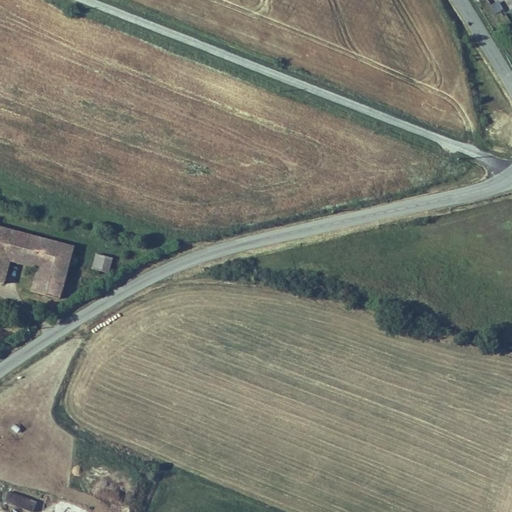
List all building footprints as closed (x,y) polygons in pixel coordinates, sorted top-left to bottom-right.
[(494,13),(503,10),(499,1),(490,4),(494,13)] [(0,227),(0,245),(14,250),(11,261),(38,270),(32,291),(58,299),(73,250),(0,227)] [(14,250),(0,245),(0,283),(3,285),(11,261),(14,250)] [(97,254),(93,270),(107,274),(111,259),(97,254)] [(50,511),(53,505),(25,497),(22,507),(39,511),(50,511)]
